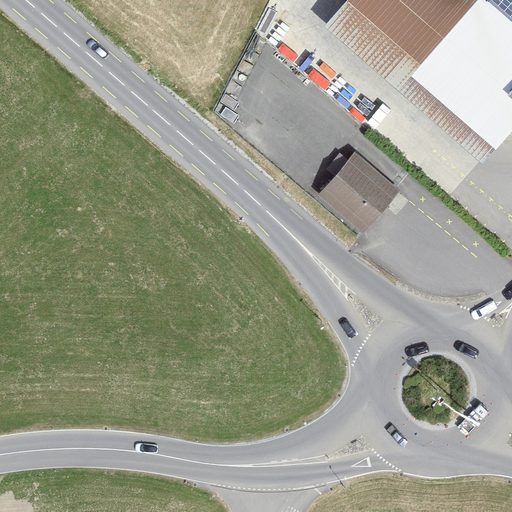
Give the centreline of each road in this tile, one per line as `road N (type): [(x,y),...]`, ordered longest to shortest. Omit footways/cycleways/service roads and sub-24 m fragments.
road 1 (secondary): [(312,255),(27,0)]
road 2 (secondary): [(0,456),(82,448),(226,465),(284,463)]
road 3 (secondary): [(438,326),(372,296),(312,255)]
road 4 (secondary): [(312,255),(378,374)]
road 5 (secondary): [(296,463),(424,454)]
